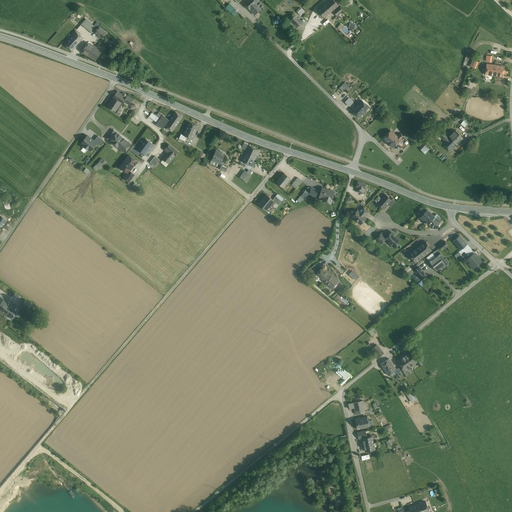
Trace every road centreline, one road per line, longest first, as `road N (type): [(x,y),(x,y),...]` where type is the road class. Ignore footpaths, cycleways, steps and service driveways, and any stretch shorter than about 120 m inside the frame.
road 1 (secondary): [(353,172),(0,36)]
road 2 (unclassified): [(368,511),(341,390),(498,264)]
road 3 (track): [(88,386),(289,152)]
road 4 (residential): [(365,133),(231,0)]
